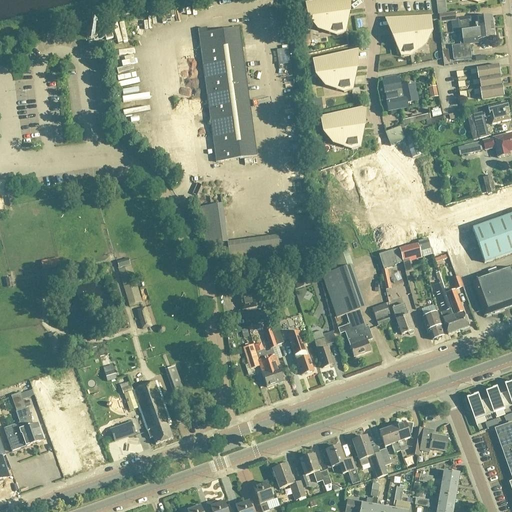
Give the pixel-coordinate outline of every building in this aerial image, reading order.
[(330,35),(330,36),(336,37),(345,35),(345,34),(345,35),(344,35),(341,16),(348,15),(346,2),(345,2),(344,0),(325,0),(304,5),(300,6),(302,22),(308,21),(316,20),(317,31),(328,29),(328,32),(329,34),(330,35)] [(439,17),(440,23),(440,24),(456,22),(455,15),(439,17)] [(410,58),(415,55),(415,54),(416,53),(415,48),(426,47),(424,36),(432,35),(430,19),(431,19),(431,18),(384,20),(384,21),(385,21),(385,20),(391,20),(392,27),(390,27),(392,40),(399,39),(401,58),(400,58),(400,57),(399,57),(400,58),(410,58)] [(459,34),(493,29),(492,18),(475,20),(471,21),(471,19),(457,21),(459,34)] [(103,31),(105,41),(112,40),(110,29),(103,31)] [(493,29),(459,34),(461,47),(478,45),(478,42),(495,40),(493,29)] [(206,30),(198,31),(216,163),(256,158),(239,30),(206,35),(206,30)] [(324,88),(335,86),(336,91),(337,91),(337,92),(343,94),(353,92),(353,91),(352,91),(352,92),(351,92),(349,73),(355,72),(353,59),(351,59),(351,53),(357,51),(357,52),(358,52),(358,51),(311,62),(307,62),(309,79),(323,77),(324,88)] [(118,74),(134,73),(134,67),(129,67),(129,59),(127,59),(127,52),(117,53),(118,74)] [(500,78),(499,67),(477,71),(471,72),(472,72),(473,76),(478,75),(479,81),(500,78)] [(500,78),(479,81),(479,82),(479,81),(479,82),(473,83),(475,83),(475,87),(480,86),(481,91),(480,91),(502,88),(502,87),(500,78)] [(386,102),(388,112),(407,109),(406,105),(417,103),(414,86),(400,88),(399,84),(392,85),(391,82),(382,83),(384,95),(385,95),(386,102)] [(502,88),(480,91),(474,92),(474,93),(476,92),(476,96),(481,95),(482,102),(504,98),(502,88)] [(488,138),(487,134),(484,120),(490,118),(492,127),(510,122),(508,114),(509,114),(507,105),(488,109),(489,113),(474,116),(479,140),(488,138)] [(332,145),(343,143),(344,149),(345,149),(345,150),(351,151),(360,149),(360,148),(360,149),(359,149),(356,130),(363,130),(361,116),(359,117),(358,110),(364,109),(365,109),(365,108),(319,119),(319,120),(320,120),(323,135),(330,134),(332,145)] [(435,112),(434,119),(442,120),(443,113),(435,112)] [(406,126),(430,120),(428,115),(404,121),(406,126)] [(396,146),(404,143),(399,130),(391,133),(396,146)] [(511,136),(484,143),(486,152),(496,150),(498,160),(511,157),(511,154),(511,153),(511,136)] [(480,143),(464,147),(466,156),(482,152),(480,143)] [(487,198),(496,195),(491,177),(483,179),(487,198)] [(221,206),(199,209),(205,247),(226,244),(221,206)] [(511,216),(472,231),(484,265),(511,254),(511,216)] [(345,242),(341,228),(329,232),(333,245),(345,242)] [(315,232),(226,244),(229,264),(317,253),(315,232)] [(430,250),(427,241),(418,244),(421,253),(430,250)] [(421,259),(417,245),(398,250),(402,265),(421,259)] [(397,250),(378,256),(382,270),(401,264),(397,250)] [(116,263),(118,269),(117,269),(129,308),(141,305),(127,259),(116,263)] [(42,271),(51,269),(49,261),(40,263),(42,271)] [(345,316),(349,326),(352,334),(364,330),(358,311),(365,309),(351,267),(321,277),(335,319),(345,316)] [(381,271),(385,291),(390,290),(386,270),(381,271)] [(484,317),(511,307),(511,296),(504,273),(473,284),(484,317)] [(307,277),(293,282),(296,289),(309,285),(307,277)] [(455,291),(455,292),(462,289),(458,277),(450,281),(454,291),(455,291)] [(283,282),(285,290),(292,288),(290,280),(283,282)] [(437,293),(437,292),(443,290),(441,284),(435,286),(437,293)] [(453,317),(443,290),(437,292),(445,312),(440,314),(448,337),(458,333),(453,317)] [(469,329),(455,292),(455,291),(454,291),(447,294),(455,317),(453,317),(458,333),(469,329)] [(239,298),(242,311),(256,308),(253,295),(239,298)] [(413,332),(408,318),(403,305),(391,309),(401,337),(407,334),(408,336),(409,337),(412,336),(413,334),(412,333),(413,332)] [(141,330),(151,327),(145,308),(135,311),(141,330)] [(244,317),(247,329),(268,324),(266,312),(244,317)] [(441,328),(436,314),(423,319),(424,322),(423,322),(428,335),(429,335),(432,342),(435,341),(437,342),(441,341),(442,338),(443,338),(439,329),(441,328)] [(352,334),(349,326),(338,330),(339,335),(344,333),(353,359),(370,353),(366,343),(372,341),(367,329),(364,330),(352,334)] [(275,349),(268,330),(263,332),(269,351),(275,349)] [(324,340),(326,347),(335,343),(332,333),(322,337),(323,341),(324,340)] [(55,334),(47,336),(52,351),(60,348),(55,334)] [(305,352),(301,341),(300,337),(288,341),(293,355),(292,356),(297,369),(298,369),(301,377),(313,373),(306,352),(305,352)] [(333,366),(326,347),(324,340),(323,341),(313,344),(322,370),(333,366)] [(263,360),(264,360),(267,359),(265,354),(266,354),(263,351),(260,345),(254,347),(258,360),(263,358),(263,360)] [(264,360),(263,360),(257,362),(252,346),(242,350),(248,366),(251,365),(252,370),(259,368),(266,389),(277,385),(273,374),(270,375),(269,371),(267,372),(266,370),(267,370),(264,360)] [(267,359),(264,360),(267,370),(266,370),(267,372),(269,371),(270,375),(273,374),(277,385),(283,383),(272,352),(266,354),(265,354),(267,359)] [(293,363),(284,367),(288,378),(297,375),(293,363)] [(116,380),(112,366),(102,369),(106,383),(116,380)] [(184,397),(174,368),(167,371),(177,399),(184,397)] [(168,428),(171,426),(164,406),(162,407),(160,401),(162,400),(156,383),(132,392),(149,441),(152,440),(155,447),(172,441),(168,428)] [(122,396),(123,396),(123,397),(124,397),(128,412),(136,410),(131,392),(132,392),(130,387),(120,390),(122,396)] [(7,390),(0,392),(0,399),(9,396),(7,390)] [(62,390),(51,391),(52,405),(64,403),(62,390)] [(497,390),(486,394),(488,400),(488,399),(494,414),(505,410),(511,407),(511,404),(507,392),(507,393),(499,395),(497,390)] [(20,394),(10,397),(16,413),(25,410),(25,409),(23,404),(22,401),(20,395),(20,394)] [(488,399),(488,400),(480,402),(478,397),(464,402),(468,413),(471,412),(477,429),(478,428),(475,421),(486,417),(494,414),(488,399)] [(60,406),(49,410),(53,420),(64,415),(60,406)] [(19,425),(4,430),(12,452),(27,447),(21,431),(32,427),(30,422),(31,421),(27,409),(25,410),(16,413),(15,414),(19,425)] [(109,431),(114,443),(134,435),(130,424),(109,431)] [(21,431),(27,447),(42,442),(37,425),(32,427),(21,431)] [(408,426),(405,427),(404,425),(391,429),(400,453),(406,451),(402,442),(409,440),(408,436),(410,435),(410,436),(412,425),(411,426),(408,426)] [(511,491),(511,425),(495,431),(511,478),(511,483),(509,484),(511,491)] [(394,455),(400,453),(391,429),(379,434),(384,449),(391,446),(394,455)] [(424,444),(423,449),(429,450),(429,451),(444,454),(447,441),(432,438),(433,432),(423,430),(421,443),(424,444)] [(384,468),(380,455),(373,457),(366,438),(352,443),(361,467),(368,465),(366,459),(370,458),(378,480),(387,476),(384,468)] [(420,441),(412,440),(409,456),(417,458),(420,441)] [(5,456),(0,441),(0,483),(2,483),(2,481),(8,479),(1,457),(5,456)] [(339,448),(326,453),(331,469),(339,466),(342,476),(348,474),(352,486),(360,484),(355,471),(356,471),(352,459),(344,462),(339,448)] [(390,465),(385,450),(379,452),(380,455),(384,468),(390,465)] [(100,454),(96,455),(99,467),(104,465),(100,454)] [(319,474),(313,457),(299,462),(304,477),(312,475),(316,484),(322,482),(324,488),(331,485),(326,472),(319,474)] [(305,498),(301,487),(300,483),(292,486),(286,467),(272,472),(279,491),(290,487),(295,502),(305,498)] [(448,486),(457,487),(459,475),(443,472),(442,483),(448,484),(448,486)] [(440,491),(439,496),(455,499),(457,487),(448,486),(448,484),(442,483),(440,491)] [(266,504),(272,502),(266,484),(263,485),(262,485),(256,487),(257,488),(253,489),(261,511),(268,511),(266,504)] [(444,509),(453,511),(455,499),(439,496),(438,507),(444,508),(444,509)] [(372,501),(371,507),(369,511),(384,511),(385,509),(376,508),(377,500),(372,499),(371,501),(372,501)] [(361,505),(359,511),(369,511),(371,507),(372,501),(371,501),(367,500),(366,506),(361,505)] [(213,508),(210,509),(211,511),(225,511),(223,504),(221,505),(220,502),(212,505),(213,508)] [(346,511),(359,511),(361,505),(348,503),(346,511)]
